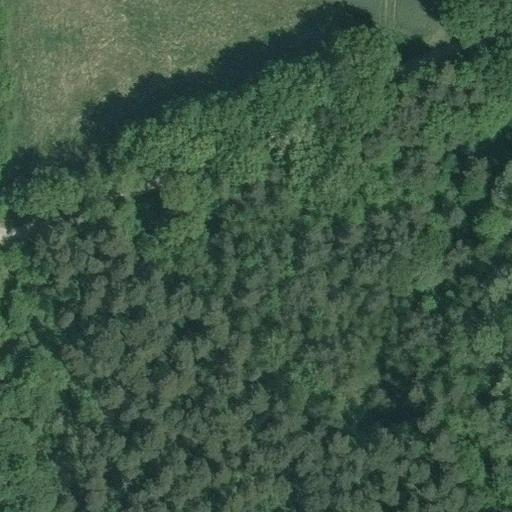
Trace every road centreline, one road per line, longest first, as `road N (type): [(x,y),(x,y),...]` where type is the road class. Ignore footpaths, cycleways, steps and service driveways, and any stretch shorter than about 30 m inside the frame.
road 1 (track): [(0,234),(79,216),(511,29)]
road 2 (track): [(0,355),(39,511)]
